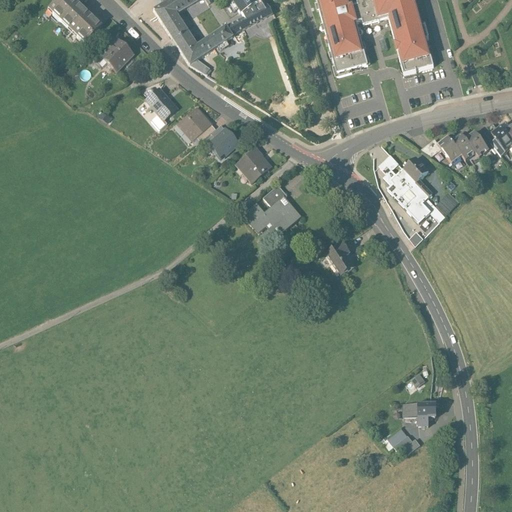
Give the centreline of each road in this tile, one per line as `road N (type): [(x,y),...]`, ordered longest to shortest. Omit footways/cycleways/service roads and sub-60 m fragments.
road 1 (tertiary): [(469,511),(468,419),(444,330),(380,219),(325,170)]
road 2 (tertiary): [(325,170),(188,82),(106,0)]
road 3 (residential): [(325,170),(350,145),(389,130),(511,101)]
